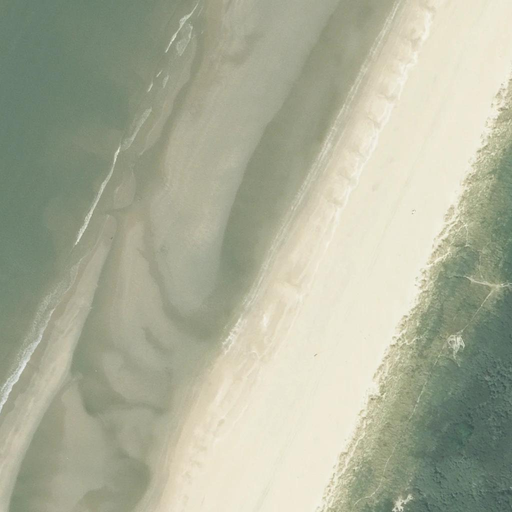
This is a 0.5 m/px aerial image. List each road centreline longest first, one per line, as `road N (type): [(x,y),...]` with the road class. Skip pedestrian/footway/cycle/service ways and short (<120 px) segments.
road 1 (track): [(495,285),(464,330),(443,338),(423,335),(405,344),(352,325)]
road 2 (track): [(511,281),(445,277),(440,258),(425,266),(384,255)]
